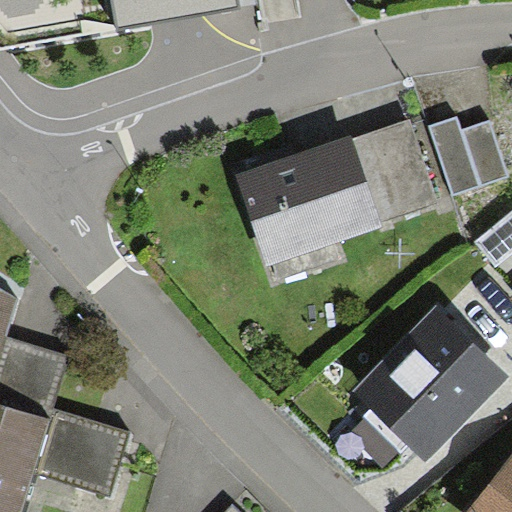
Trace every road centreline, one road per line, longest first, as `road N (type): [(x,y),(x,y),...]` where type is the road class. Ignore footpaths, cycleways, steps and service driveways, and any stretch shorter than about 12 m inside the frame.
road 1 (residential): [(511,39),(424,47),(94,144),(43,189)]
road 2 (residential): [(43,189),(121,296),(339,511)]
